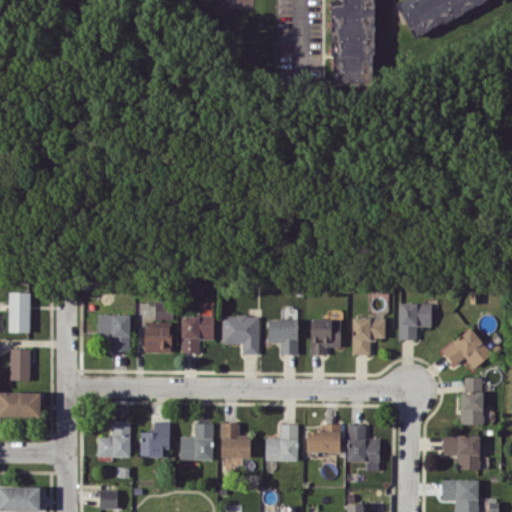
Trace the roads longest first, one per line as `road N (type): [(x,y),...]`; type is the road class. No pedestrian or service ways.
road 1 (residential): [(65,385),(409,389)]
road 2 (residential): [(65,511),(65,296)]
road 3 (residential): [(406,511),(409,389)]
